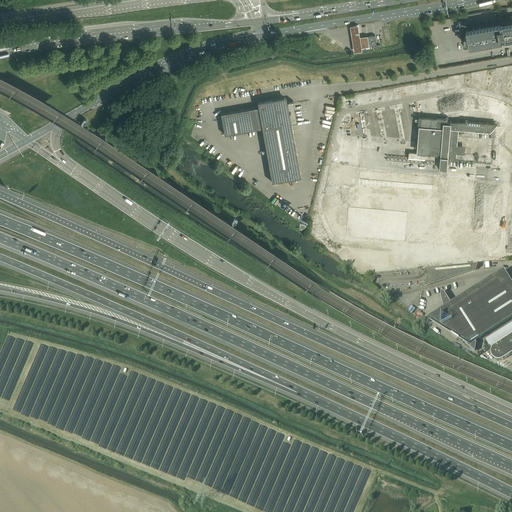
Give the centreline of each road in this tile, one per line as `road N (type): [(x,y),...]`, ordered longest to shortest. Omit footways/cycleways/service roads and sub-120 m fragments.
road 1 (motorway): [(511,426),(0,194)]
road 2 (motorway): [(0,238),(511,465)]
road 3 (motorway): [(511,445),(0,220)]
road 4 (motorway): [(511,413),(227,270),(65,163)]
road 5 (motorway): [(0,257),(296,390)]
road 6 (motorway): [(0,288),(117,319),(296,390)]
road 7 (track): [(155,161),(358,301)]
road 8 (motorway): [(296,390),(511,492)]
road 9 (primary): [(262,35),(486,0)]
road 10 (primary): [(235,24),(15,47)]
road 11 (primary): [(63,119),(190,51),(262,35)]
road 12 (track): [(103,120),(155,161),(175,90),(166,63)]
road 13 (primary): [(407,0),(265,20)]
road 14 (secondary): [(0,22),(138,0)]
